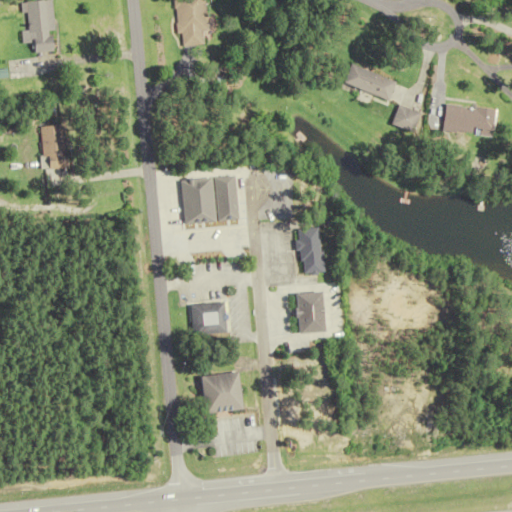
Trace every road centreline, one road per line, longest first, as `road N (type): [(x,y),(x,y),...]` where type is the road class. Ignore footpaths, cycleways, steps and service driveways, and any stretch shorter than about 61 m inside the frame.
road 1 (residential): [(178,498),(127,0)]
road 2 (residential): [(273,488),(245,181),(224,170),(149,179)]
road 3 (residential): [(425,0),(373,1),(414,40),(440,46),(455,25),(425,0)]
road 4 (trunk): [(511,464),(326,483)]
road 5 (trunk): [(178,498),(41,511)]
